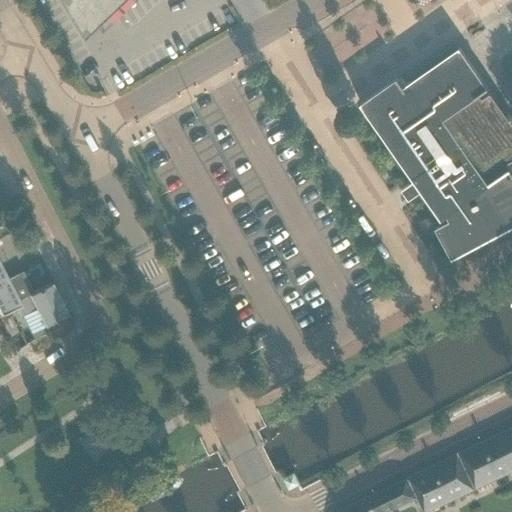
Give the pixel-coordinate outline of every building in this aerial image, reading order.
[(68,0),(88,33),(123,0),(68,0)] [(360,106),(362,105),(441,218),(439,219),(440,221),(443,218),(448,216),(450,221),(436,228),(453,259),(511,227),(511,143),(479,95),(487,89),(458,48),(457,49),(458,51),(404,89),(396,78),(395,79),(359,104),(360,106)] [(19,300),(0,262),(0,316),(17,308),(21,316),(36,309),(45,326),(68,314),(52,282),(29,294),(29,295),(19,300)] [(119,439),(107,420),(78,439),(95,465),(119,439)] [(511,470),(511,440),(507,430),(482,442),(499,477),(511,470)] [(482,442),(457,454),(474,489),(499,477),(482,442)] [(474,489),(457,454),(432,466),(449,501),(474,489)] [(426,511),(449,501),(432,466),(407,478),(416,497),(423,511),(426,511)] [(299,484),(294,474),(284,479),(289,489),(299,484)] [(385,511),(416,497),(407,478),(366,498),(372,511),(385,511)] [(372,511),(366,498),(336,511),(372,511)]
